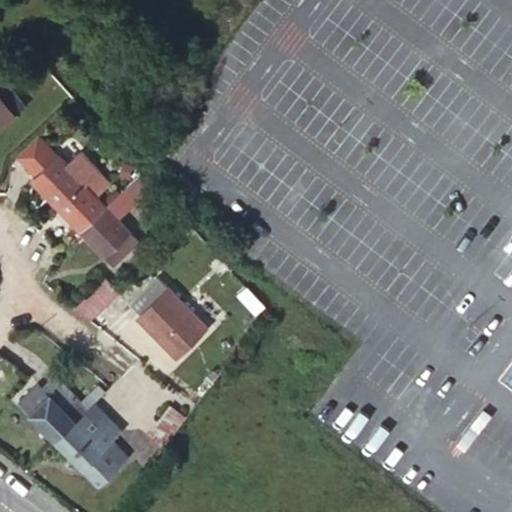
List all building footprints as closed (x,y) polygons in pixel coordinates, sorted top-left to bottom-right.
[(0,73),(0,94),(13,111),(24,104),(0,73)] [(0,94),(0,124),(15,114),(13,111),(0,94)] [(67,165),(39,134),(18,154),(37,175),(33,179),(76,224),(80,228),(106,205),(99,198),(87,186),(85,184),(98,171),(81,153),(67,165)] [(104,170),(87,186),(99,198),(105,193),(110,198),(117,191),(113,185),(116,183),(104,170)] [(142,172),(126,187),(138,199),(154,185),(142,172)] [(138,199),(126,187),(106,205),(80,228),(114,264),(138,241),(118,218),(138,199)] [(68,231),(72,235),(80,228),(76,224),(68,231)] [(177,355),(206,326),(168,287),(166,288),(156,277),(131,303),(141,313),(137,317),(177,355)] [(76,308),(90,318),(119,291),(107,278),(76,308)] [(83,412),(86,408),(80,401),(54,373),(41,385),(74,419),(83,412)] [(18,401),(54,438),(74,419),(41,385),(39,382),(18,401)] [(91,404),(104,391),(98,384),(85,397),(91,404)] [(85,397),(80,401),(86,408),(91,404),(85,397)] [(95,404),(84,413),(108,440),(119,430),(95,404)] [(166,441),(186,415),(169,404),(150,428),(166,441)] [(74,419),(54,438),(96,482),(124,454),(108,440),(84,413),(83,412),(74,419)]
